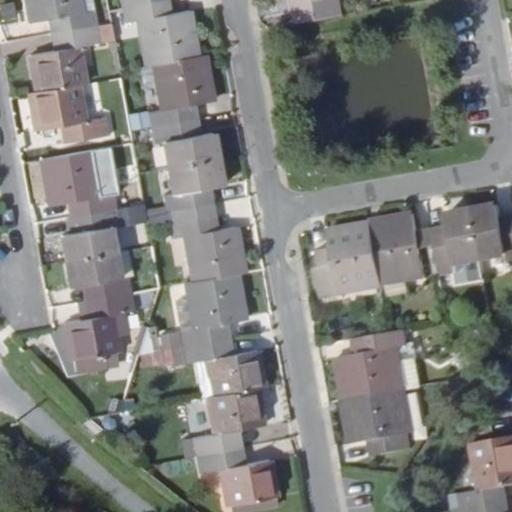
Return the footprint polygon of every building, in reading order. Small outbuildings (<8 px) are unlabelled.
[(45,42),(92,34),(90,19),(75,21),(71,0),(20,0),(25,29),(43,27),(45,42)] [(114,0),(117,16),(164,7),(162,0),(114,0)] [(272,0),(273,6),(284,5),(287,20),(332,12),(330,0),(272,0)] [(0,21),(14,19),(11,2),(0,3),(0,21)] [(166,23),(164,7),(117,16),(119,31),(133,29),(140,75),(149,73),(191,65),(183,20),(166,23)] [(94,50),(92,34),(45,42),(48,59),(26,63),(31,99),(73,92),(80,91),(74,55),(94,50)] [(200,64),(191,65),(149,73),(157,120),(143,122),(145,136),(193,127),(191,114),(207,111),(200,64)] [(31,99),(24,101),(30,138),(55,134),(58,150),(104,143),(101,125),(79,129),(73,92),(31,99)] [(196,145),(193,127),(145,136),(148,153),(158,152),(162,175),(211,167),(206,143),(196,145)] [(93,205),(87,159),(36,168),(44,215),(62,212),(64,226),(112,217),(109,203),(93,205)] [(215,194),(211,167),(162,175),(167,204),(157,206),(160,221),(207,212),(205,197),(215,194)] [(117,225),(144,221),(141,204),(114,208),(117,225)] [(468,219),(477,268),(503,264),(505,273),(511,271),(511,223),(496,227),(495,214),(468,219)] [(114,234),(112,217),(64,226),(66,243),(57,245),(61,271),(110,261),(106,236),(114,234)] [(44,234),(62,233),(61,219),(44,220),(44,234)] [(451,272),(477,268),(468,219),(441,223),(443,235),(428,238),(431,255),(437,285),(453,283),(451,272)] [(367,231),(367,233),(378,293),(420,285),(415,258),(413,241),(409,224),(367,231)] [(231,284),(238,282),(231,238),(212,242),(210,226),(163,234),(165,250),(180,248),(188,291),(231,284)] [(367,233),(324,241),(327,258),(330,275),(315,278),(310,279),(314,304),(378,293),(367,233)] [(415,258),(431,255),(428,238),(413,241),(415,258)] [(330,275),(327,258),(312,261),(315,278),(330,275)] [(114,287),(110,261),(61,271),(66,297),(77,295),(80,311),(126,303),(124,286),(114,287)] [(239,330),(231,284),(188,291),(181,293),(187,329),(173,331),(175,343),(153,346),(155,359),(178,356),(224,347),(222,334),(239,330)] [(129,319),(126,303),(80,311),(82,329),(61,334),(66,368),(114,360),(109,324),(129,319)] [(347,350),(350,366),(367,363),(395,357),(402,356),(399,340),(364,347),(347,350)] [(227,366),(224,347),(178,356),(181,374),(191,372),(203,370),(209,406),(251,398),(258,397),(252,361),(227,366)] [(334,369),(340,411),(401,401),(403,400),(398,371),(395,357),(367,363),(350,366),(334,369)] [(114,360),(66,368),(69,385),(117,376),(114,360)] [(403,400),(419,397),(415,368),(398,371),(403,400)] [(203,370),(191,372),(198,408),(203,407),(209,406),(203,370)] [(251,398),(209,406),(203,407),(210,445),(188,450),(191,467),(237,458),(234,441),(257,436),(251,398)] [(401,401),(340,411),(347,454),(366,451),(381,448),(384,464),(408,460),(406,443),(408,443),(401,401)] [(456,511),(497,511),(504,511),(501,497),(511,494),(511,446),(468,454),(475,501),(455,504),(456,511)] [(381,448),(366,451),(368,467),(384,464),(381,448)] [(239,474),(237,458),(191,467),(193,483),(216,480),(221,511),(245,511),(269,508),(263,471),(239,474)]
